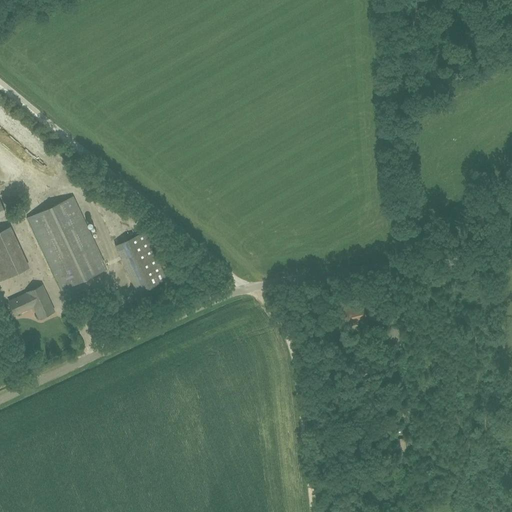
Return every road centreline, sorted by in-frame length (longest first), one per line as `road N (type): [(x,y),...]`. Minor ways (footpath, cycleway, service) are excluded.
road 1 (unclassified): [(0,400),(249,287),(399,265),(511,264)]
road 2 (track): [(0,81),(249,287)]
road 3 (track): [(249,287),(282,323),(303,367),(319,511)]
